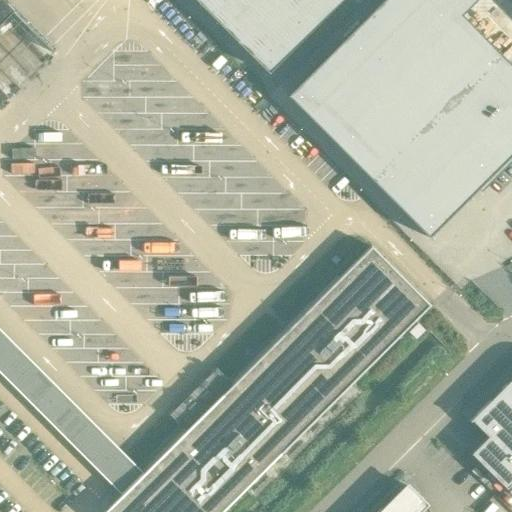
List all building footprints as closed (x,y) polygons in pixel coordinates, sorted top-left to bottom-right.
[(0,0),(0,104),(7,98),(0,90),(0,24),(12,12),(0,0)] [(192,0),(267,74),(340,0),(192,0)] [(511,0),(382,0),(286,97),(427,238),(475,190),(478,194),(487,185),(511,159),(511,67),(460,15),(475,0),(511,0)] [(108,508),(111,511),(221,511),(429,305),(370,247),(233,383),(186,430),(145,471),(142,474),(123,493),(120,496),(108,508)] [(417,324),(408,333),(415,339),(415,340),(424,331),(423,330),(417,324)] [(470,454),(505,489),(511,482),(511,377),(469,421),(469,422),(471,421),(487,437),(470,454)] [(419,511),(425,506),(405,486),(395,496),(394,495),(377,511),(419,511)]
